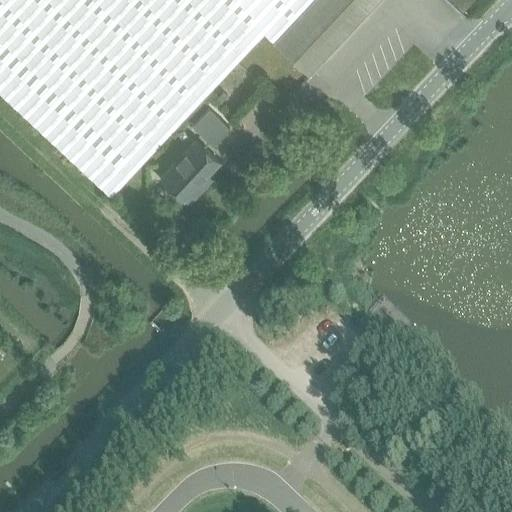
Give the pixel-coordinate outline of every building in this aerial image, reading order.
[(0,0),(0,96),(109,197),(261,33),(273,43),(312,0),(0,0)] [(308,75),(376,0),(312,0),(273,43),(308,75)] [(216,97),(220,101),(227,94),(223,90),(216,97)] [(213,110),(199,124),(214,138),(227,124),(213,110)] [(218,163),(194,141),(159,179),(182,201),(184,200),(188,203),(202,188),(198,185),(218,163)]
